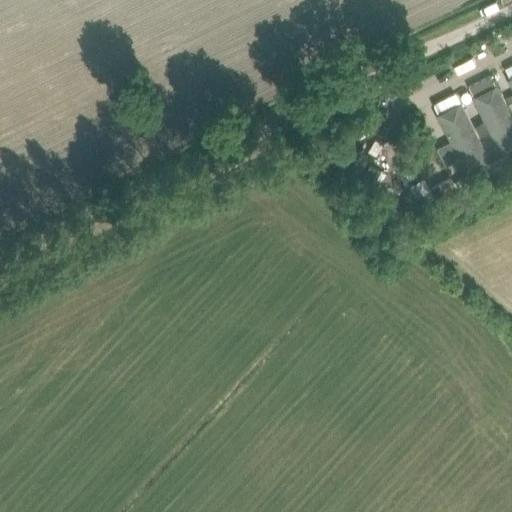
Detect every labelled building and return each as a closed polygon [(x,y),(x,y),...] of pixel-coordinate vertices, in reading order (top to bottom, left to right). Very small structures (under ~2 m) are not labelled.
[(511,118),(496,86),(474,97),(501,152),(511,147),(511,118)] [(460,104),(438,115),(466,170),(488,159),(460,104)] [(511,153),(502,158),(507,169),(511,166),(511,153)] [(371,163),(357,185),(368,192),(382,170),(371,163)] [(451,177),(437,184),(445,200),(459,193),(497,174),(491,164),(454,183),(451,177)] [(410,185),(409,186),(410,188),(419,206),(435,198),(433,194),(428,184),(425,177),(410,185)]
